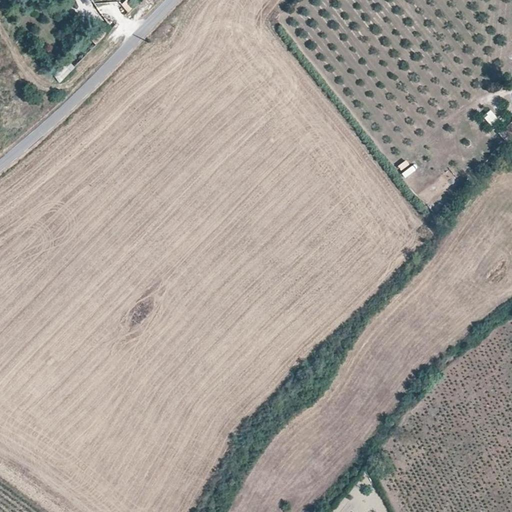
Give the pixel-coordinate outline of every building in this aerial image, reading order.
[(69,63),(55,77),(61,82),(74,68),(69,63)] [(499,120),(490,110),(483,116),(492,126),(499,120)] [(508,144),(511,141),(511,124),(500,135),(508,144)] [(408,179),(420,170),(412,159),(399,168),(408,179)] [(443,176),(418,195),(426,205),(451,186),(443,176)]
